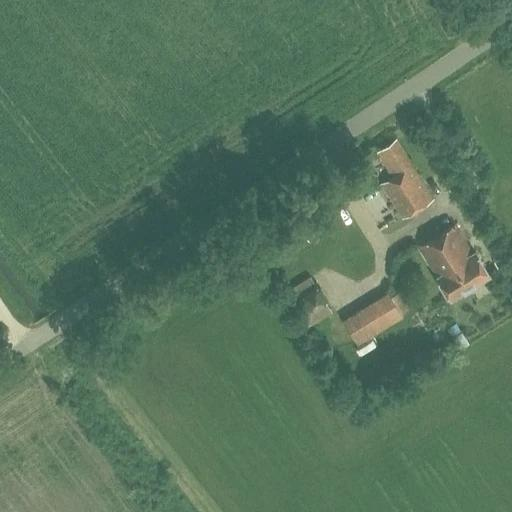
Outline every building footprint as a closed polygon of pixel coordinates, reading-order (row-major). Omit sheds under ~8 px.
[(397,138),(377,151),(392,176),(381,184),(390,199),(401,218),(434,197),(397,138)] [(472,252),(454,223),(419,245),(451,298),(489,274),(474,251),(472,252)] [(336,303),(320,277),(294,293),(310,319),(336,303)] [(364,319),(400,295),(391,281),(354,305),(364,319)] [(355,325),(365,341),(412,314),(403,298),(355,325)] [(443,328),(433,334),(438,343),(448,338),(443,328)] [(470,342),(464,331),(463,331),(453,337),(460,348),(470,342)]
